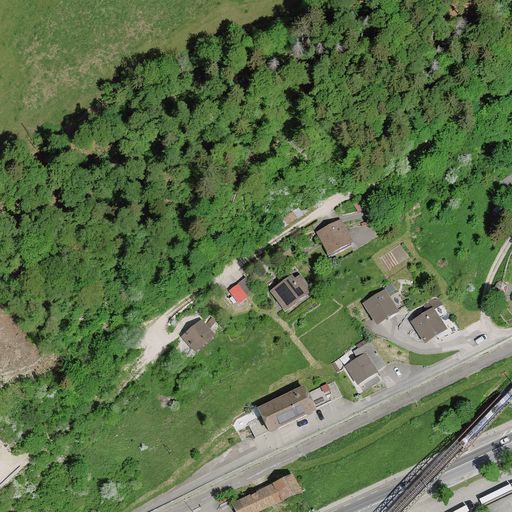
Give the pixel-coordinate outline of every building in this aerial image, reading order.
[(368,195),(354,204),(359,213),(373,204),(368,195)] [(302,214),(298,208),(280,219),(284,225),(302,214)] [(341,219),(316,232),(328,255),(353,242),(341,219)] [(292,274),(270,291),(285,312),(313,291),(301,274),(295,278),(292,274)] [(246,278),(238,284),(246,294),(254,288),(246,278)] [(502,281),(500,282),(498,282),(496,284),(495,286),(495,288),(495,290),(496,291),(498,293),(500,294),(502,294),(504,293),(506,292),(507,290),(508,288),(507,286),(507,284),(505,283),(504,282),(502,281)] [(238,284),(230,291),(239,303),(248,297),(246,294),(238,284)] [(385,290),(363,303),(377,325),(399,311),(385,290)] [(433,308),(411,322),(424,343),(447,329),(433,308)] [(202,319),(182,336),(195,351),(215,334),(202,319)] [(365,354),(378,372),(387,366),(370,341),(354,352),(358,358),(365,354)] [(358,358),(345,366),(357,386),(378,372),(365,354),(358,358)] [(334,381),(307,393),(315,409),(341,396),(334,381)] [(303,385),(257,407),(262,416),(269,431),(315,409),(307,393),(303,385)] [(255,438),(269,431),(262,416),(248,423),(255,438)] [(274,483),(231,503),(235,511),(258,511),(283,501),(301,492),(292,474),(274,483)]
